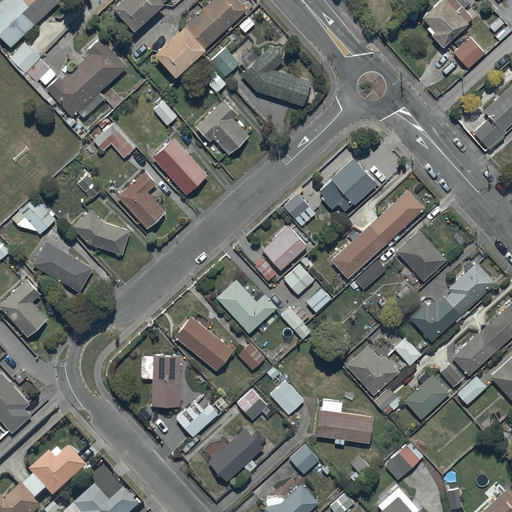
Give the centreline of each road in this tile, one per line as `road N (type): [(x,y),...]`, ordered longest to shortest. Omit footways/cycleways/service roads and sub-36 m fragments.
road 1 (residential): [(74,379),(74,350),(83,338),(127,309),(353,104)]
road 2 (residential): [(189,511),(74,379)]
road 3 (residential): [(511,228),(397,101)]
